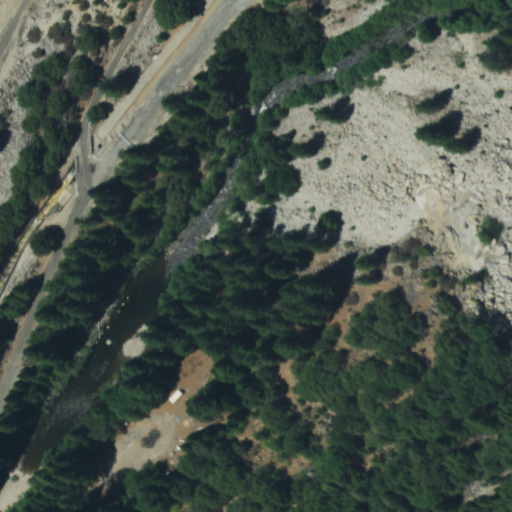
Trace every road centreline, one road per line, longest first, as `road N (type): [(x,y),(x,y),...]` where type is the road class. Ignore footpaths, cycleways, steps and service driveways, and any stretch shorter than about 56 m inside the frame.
road 1 (residential): [(0,370),(89,177)]
road 2 (residential): [(89,177),(68,172),(79,112),(133,0)]
